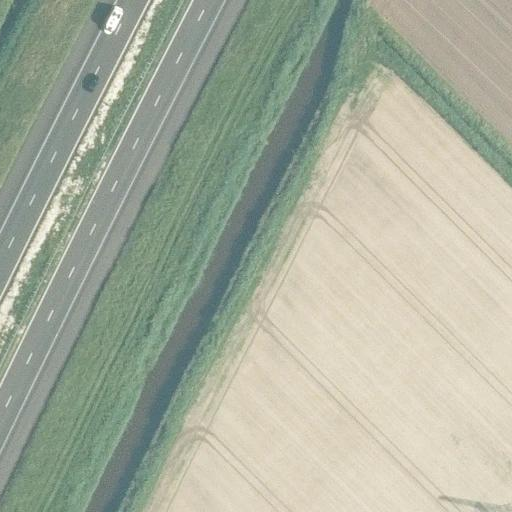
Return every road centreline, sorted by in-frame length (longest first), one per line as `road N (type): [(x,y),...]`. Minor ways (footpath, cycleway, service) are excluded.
road 1 (motorway): [(0,425),(213,0)]
road 2 (motorway): [(122,0),(0,238)]
